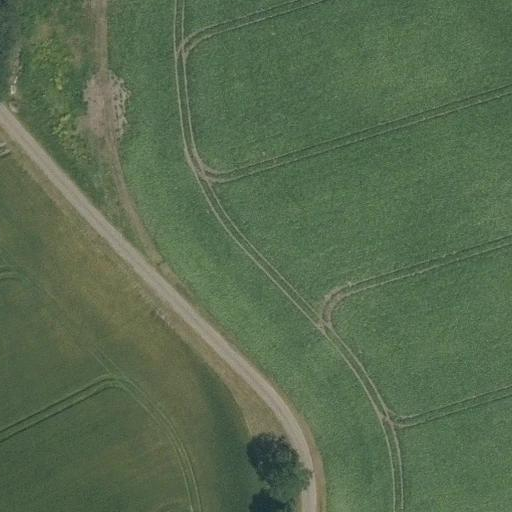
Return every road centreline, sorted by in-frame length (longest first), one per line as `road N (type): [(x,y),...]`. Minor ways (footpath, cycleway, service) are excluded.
road 1 (unclassified): [(304,511),(304,457),(279,411),(122,250)]
road 2 (track): [(122,250),(91,68),(92,0)]
road 3 (unclassified): [(0,112),(122,250)]
